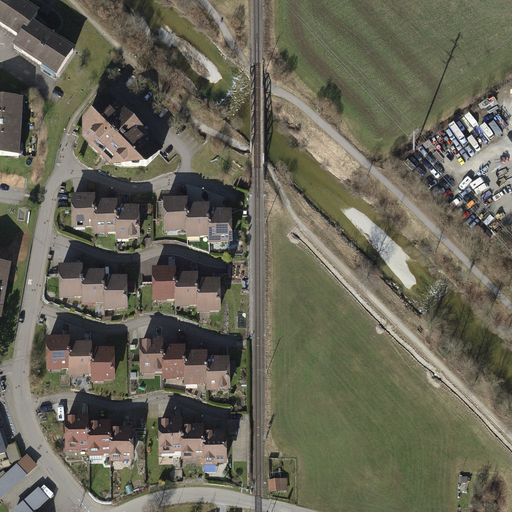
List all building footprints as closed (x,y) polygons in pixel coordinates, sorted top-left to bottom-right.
[(0,0),(0,30),(18,43),(24,34),(27,36),(33,26),(40,16),(14,0),(0,0)] [(76,53),(33,26),(27,36),(24,34),(18,43),(12,52),(57,82),(76,53)] [(23,100),(0,98),(0,155),(19,157),(23,100)] [(84,128),(84,143),(112,171),(147,171),(163,155),(110,102),(84,128)] [(71,232),(96,232),(96,205),(95,199),(70,199),(71,209),(71,232)] [(164,236),(188,236),(188,208),(188,203),(164,203),(164,236)] [(96,239),(118,238),(117,212),(117,205),(96,205),(96,232),(96,239)] [(188,241),(210,241),(210,214),(210,207),(188,208),(188,236),(188,241)] [(140,211),(117,212),(118,238),(118,245),(141,244),(140,211)] [(233,214),(210,214),(210,241),(210,247),(234,247),(233,214)] [(0,314),(1,315),(10,261),(0,259),(0,314)] [(60,302),(84,302),(83,277),(82,269),(59,270),(60,302)] [(153,305),(177,305),(176,278),(176,272),(152,272),(153,305)] [(104,276),(83,277),(84,302),(84,307),(105,306),(104,282),(104,276)] [(177,311),(198,310),(198,285),(198,278),(176,278),(177,305),(177,311)] [(128,281),(104,282),(105,306),(105,312),(129,311),(128,281)] [(221,285),(198,285),(198,310),(198,316),(221,316),(221,285)] [(47,374),(71,374),(70,349),(70,341),(46,341),(47,374)] [(141,378),(164,378),(163,353),(163,345),(141,346),(141,378)] [(91,348),(70,349),(71,374),(71,379),(92,378),(92,354),(91,348)] [(113,353),(92,354),(92,378),(92,384),(114,384),(113,353)] [(186,353),(163,353),(164,378),(164,383),(186,383),(186,358),(186,353)] [(207,358),(186,358),(186,383),(186,388),(208,388),(207,363),(207,358)] [(229,362),(207,363),(208,388),(208,394),(229,393),(229,362)] [(66,455),(89,454),(88,428),(88,420),(66,420),(66,455)] [(228,422),(228,434),(237,433),(237,422),(237,421),(228,422)] [(160,458),(183,458),(183,433),(183,424),(170,424),(170,426),(159,426),(160,458)] [(104,459),(110,459),(110,432),(110,427),(88,428),(89,454),(89,460),(90,460),(104,460),(104,459)] [(183,463),(206,463),(205,438),(205,430),(193,430),(193,433),(183,433),(183,458),(183,463)] [(133,432),(110,432),(110,459),(110,466),(124,466),(124,464),(133,464),(133,432)] [(215,438),(205,438),(206,463),(206,469),(228,468),(227,436),(215,436),(215,438)] [(20,458),(14,442),(8,444),(4,445),(7,454),(10,462),(20,458)] [(28,454),(18,463),(28,474),(39,465),(28,454)] [(18,463),(0,479),(0,497),(2,499),(28,474),(18,463)] [(287,480),(269,482),(270,495),(288,492),(287,480)] [(12,509),(14,511),(34,511),(50,498),(39,485),(12,509)]
